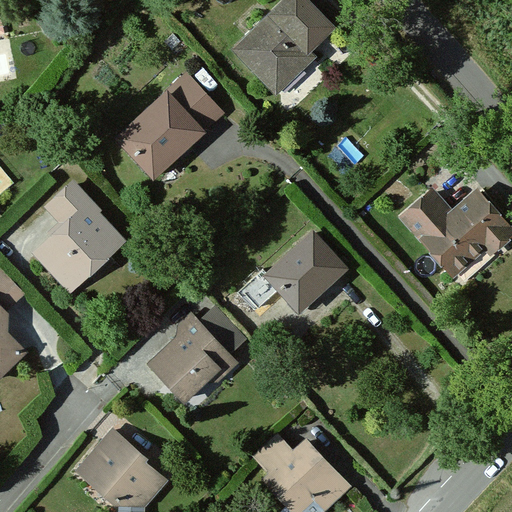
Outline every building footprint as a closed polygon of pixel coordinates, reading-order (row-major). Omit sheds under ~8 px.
[(273,87),(299,62),(295,57),(303,49),(306,51),(330,28),(330,26),(304,0),(288,0),(237,49),(273,87)] [(63,27),(51,14),(41,24),(53,37),(63,27)] [(311,57),(306,51),(303,49),(295,57),(299,62),(303,66),(311,57)] [(276,91),(303,66),(299,62),(273,87),(276,91)] [(187,101),(202,88),(189,74),(174,87),(187,101)] [(223,112),(202,88),(187,101),(174,87),(168,92),(203,131),(223,112)] [(184,147),(203,131),(168,92),(120,136),(148,167),(178,140),(184,147)] [(155,174),(184,147),(178,140),(148,167),(155,174)] [(68,223),(40,250),(69,281),(100,252),(103,256),(118,242),(118,241),(94,214),(96,211),(72,186),(51,205),(68,223)] [(457,217),(437,195),(411,218),(461,273),(493,245),(498,250),(511,237),(511,225),(483,194),(457,217)] [(263,270),(242,289),(258,307),(279,288),(299,309),(344,268),(314,233),(267,275),(263,270)] [(28,295),(8,274),(0,281),(0,306),(7,315),(28,295)] [(0,365),(8,365),(21,354),(6,336),(7,315),(0,306),(0,365)] [(246,336),(218,306),(200,323),(193,316),(179,329),(184,334),(152,364),(183,398),(209,374),(219,365),(224,370),(234,361),(227,353),(246,336)] [(0,373),(8,365),(0,365),(0,373)] [(219,365),(209,374),(214,379),(224,370),(219,365)] [(113,432),(75,475),(86,484),(90,480),(115,503),(116,503),(116,511),(142,511),(143,503),(144,503),(162,482),(141,462),(143,459),(113,432)] [(265,480),(287,503),(277,511),(319,511),(347,486),(306,443),(292,455),(276,438),(257,457),(272,473),(265,480)]
